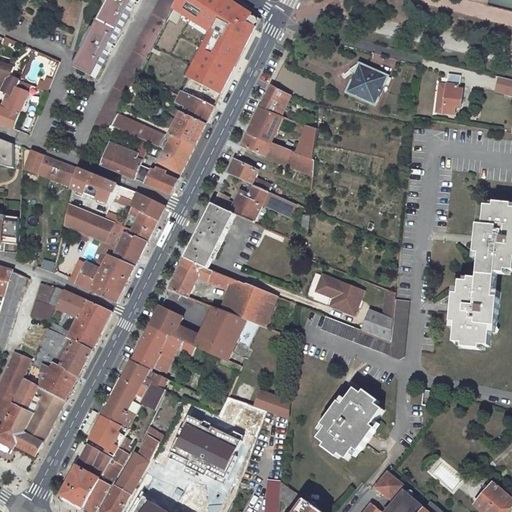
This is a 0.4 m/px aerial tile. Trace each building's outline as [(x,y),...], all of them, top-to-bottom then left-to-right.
[(111,0),(75,69),(93,79),(134,0),(111,0)] [(177,0),(159,0),(93,124),(106,131),(177,0)] [(260,20),(223,0),(182,0),(167,27),(196,42),(209,49),(238,63),(260,20)] [(205,56),(209,49),(196,42),(188,59),(211,71),(203,86),(222,95),(234,72),(205,56)] [(238,63),(209,49),(205,56),(234,72),(238,63)] [(13,67),(0,62),(0,88),(7,92),(3,102),(10,105),(18,80),(9,76),(13,67)] [(153,74),(142,68),(138,76),(149,82),(153,74)] [(356,83),(353,82),(347,94),(376,107),(390,77),(378,72),(376,76),(362,70),(356,83)] [(463,77),(451,75),(449,88),(448,97),(441,97),(439,113),(457,115),(458,106),(464,107),(466,90),(460,89),(461,83),(462,83),(463,77)] [(511,89),(511,78),(503,76),(499,91),(511,94),(511,89)] [(40,80),(37,87),(47,90),(50,81),(44,78),(42,81),(40,80)] [(31,85),(18,80),(10,105),(8,110),(3,124),(14,128),(31,85)] [(284,93),(272,87),(261,110),(284,118),(294,96),(284,93)] [(442,87),(441,97),(448,97),(449,88),(442,87)] [(215,107),(181,92),(174,104),(185,108),(182,113),(206,124),(215,107)] [(284,118),(261,110),(249,134),(272,144),(284,118)] [(206,124),(182,113),(181,116),(170,135),(173,137),(195,146),(206,124)] [(160,148),(166,136),(118,114),(112,126),(160,148)] [(297,154),(314,161),(318,130),(301,124),(300,128),(306,131),(297,154)] [(166,151),(173,137),(170,135),(167,134),(166,136),(160,148),(163,149),(166,151)] [(272,144),(249,134),(243,147),(267,157),(268,155),(277,159),(282,148),(272,144)] [(195,146),(173,137),(166,151),(158,164),(180,174),(195,146)] [(141,169),(142,167),(139,165),(141,161),(136,159),(137,155),(111,143),(101,164),(136,180),(141,169)] [(297,154),(282,148),(277,159),(286,163),(286,165),(315,177),(317,161),(314,161),(297,154)] [(79,170),(32,151),(26,169),(37,173),(39,169),(74,183),(79,170)] [(229,175),(251,185),(256,177),(258,171),(240,163),(243,157),(238,155),(229,175)] [(170,194),(177,181),(153,171),(142,167),(141,169),(136,180),(170,194)] [(123,188),(79,170),(74,183),(72,189),(113,206),(118,195),(119,196),(120,195),(123,188)] [(256,177),(251,185),(255,187),(266,191),(270,183),(256,177)] [(219,194),(214,204),(237,215),(256,223),(264,204),(291,217),(297,205),(266,191),(255,187),(251,197),(242,193),(240,196),(237,194),(231,207),(226,204),(228,199),(219,194)] [(139,194),(123,188),(120,195),(134,201),(131,207),(158,220),(164,207),(139,194)] [(120,195),(119,196),(117,201),(131,207),(134,201),(120,195)] [(114,223),(69,203),(64,224),(106,242),(114,223)] [(214,204),(199,234),(223,244),(237,215),(214,204)] [(112,246),(111,248),(115,250),(113,256),(135,266),(158,220),(131,207),(128,213),(137,218),(130,232),(129,235),(120,230),(112,246)] [(505,210),(486,208),(486,212),(478,211),(476,231),(471,230),(470,240),(468,259),(473,260),(470,283),(461,282),(459,296),(454,295),(453,312),(452,324),(456,325),(454,344),(463,345),(463,349),(481,351),(481,347),(489,348),(492,329),(497,329),(500,301),(495,300),(498,276),(506,277),(507,264),(511,264),(511,235),(510,235),(511,218),(511,215),(504,214),(505,210)] [(0,251),(1,252),(2,243),(5,243),(4,252),(18,253),(19,216),(0,214),(0,251)] [(114,223),(106,242),(105,243),(112,246),(120,230),(121,227),(122,226),(114,223)] [(199,234),(186,259),(210,269),(223,244),(199,234)] [(89,242),(83,257),(92,261),(98,246),(89,242)] [(112,246),(105,243),(94,267),(85,263),(76,284),(91,291),(101,269),(109,254),(111,248),(112,246)] [(109,254),(101,269),(127,281),(135,266),(113,256),(109,254)] [(186,259),(170,291),(182,295),(190,299),(198,280),(199,277),(202,278),(226,289),(231,278),(210,269),(186,259)] [(76,284),(85,263),(77,260),(68,280),(76,284)] [(40,268),(53,272),(54,267),(42,263),(40,268)] [(0,280),(8,282),(12,271),(0,266),(0,280)] [(91,291),(116,302),(127,281),(101,269),(91,291)] [(25,276),(12,271),(8,282),(0,306),(0,348),(1,349),(5,337),(25,276)] [(368,292),(325,276),(318,293),(333,299),(334,296),(338,298),(334,308),(358,318),(368,292)] [(231,278),(226,289),(230,290),(235,279),(231,278)] [(278,298),(235,279),(230,290),(224,307),(216,303),(214,307),(216,308),(247,320),(267,327),(278,298)] [(8,282),(0,280),(0,306),(8,282)] [(58,309),(66,292),(46,283),(42,282),(31,314),(52,321),(58,309)] [(182,295),(170,291),(167,297),(180,302),(182,295)] [(390,291),(382,318),(394,322),(396,299),(397,294),(390,291)] [(78,319),(88,301),(66,292),(58,309),(78,319)] [(394,322),(391,344),(390,358),(401,363),(404,358),(410,301),(396,299),(394,322)] [(112,312),(88,301),(78,319),(75,325),(72,331),(69,336),(68,337),(92,349),(112,312)] [(162,308),(153,326),(197,347),(228,362),(247,320),(216,308),(202,337),(188,330),(191,324),(184,321),(185,319),(162,308)] [(370,313),(362,332),(391,344),(394,322),(382,318),(370,313)] [(323,331),(390,358),(391,344),(362,332),(329,318),(323,331)] [(59,325),(72,331),(75,325),(62,319),(59,325)] [(153,326),(152,326),(133,363),(152,372),(154,369),(166,375),(177,349),(193,356),(197,347),(153,326)] [(65,401),(78,376),(54,363),(67,340),(63,338),(58,335),(53,344),(41,365),(39,386),(39,387),(65,401)] [(92,349),(68,337),(67,340),(54,363),(78,376),(92,349)] [(33,361),(41,365),(53,344),(44,339),(33,361)] [(31,360),(14,353),(1,379),(0,382),(0,429),(2,426),(0,425),(0,424),(21,378),(22,379),(31,360)] [(129,429),(137,416),(126,411),(142,381),(150,385),(154,387),(164,392),(165,391),(169,381),(152,372),(133,363),(104,418),(129,429)] [(199,389),(205,373),(196,370),(190,386),(199,389)] [(39,386),(26,380),(1,436),(38,454),(65,401),(39,387),(39,386)] [(164,392),(154,387),(153,389),(143,405),(158,413),(169,392),(165,391),(164,392)] [(382,404),(366,393),(365,395),(357,390),(345,407),(341,404),(324,428),(328,432),(321,441),(328,446),(324,450),(340,461),(343,458),(349,462),(357,452),(362,455),(379,432),(375,429),(386,412),(380,407),(382,404)] [(435,392),(424,390),(424,392),(422,406),(433,407),(435,395),(435,392)] [(291,403),(262,392),(255,409),(259,410),(289,421),(291,403)] [(241,439),(187,415),(171,451),(225,475),(241,439)] [(129,429),(104,418),(93,441),(118,454),(120,451),(131,430),(129,429)] [(137,455),(104,511),(124,511),(156,455),(161,444),(163,445),(167,437),(150,428),(143,443),(147,444),(144,451),(146,452),(143,458),(137,455)] [(115,460),(90,447),(64,496),(85,509),(115,460)] [(118,454),(115,460),(85,509),(91,511),(97,511),(128,456),(120,451),(118,454)] [(403,487),(388,474),(376,488),(391,501),(403,487)] [(281,483),(270,482),(267,511),(278,511),(280,499),(281,483)] [(282,483),(281,482),(281,483),(280,499),(293,509),(301,498),(282,483)] [(503,511),(511,501),(511,498),(494,484),(476,505),(484,511),(503,511)] [(426,510),(404,492),(387,511),(444,511),(433,502),(426,510)] [(166,511),(143,499),(135,511),(166,511)] [(320,511),(306,501),(298,511),(320,511)] [(511,501),(503,511),(508,511),(511,508),(511,501)]
